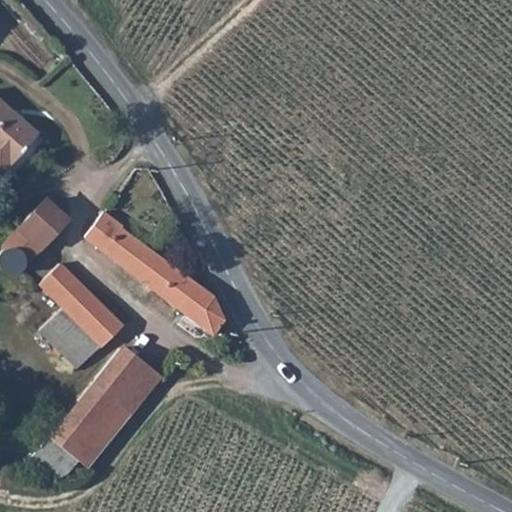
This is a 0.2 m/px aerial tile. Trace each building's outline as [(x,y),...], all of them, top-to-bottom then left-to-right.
[(0,178),(5,183),(43,139),(0,101),(0,178)] [(2,241),(0,249),(0,270),(2,273),(6,275),(9,275),(14,272),(65,218),(43,198),(2,241)] [(83,236),(211,334),(222,319),(211,295),(119,228),(121,226),(101,211),(83,236)] [(39,330),(76,368),(99,346),(119,323),(58,262),(37,283),(61,308),(39,330)] [(86,468),(158,377),(120,347),(31,456),(58,477),(66,472),(76,460),(86,468)]
